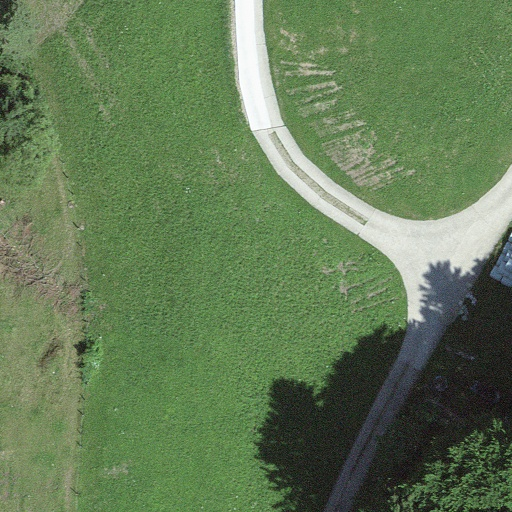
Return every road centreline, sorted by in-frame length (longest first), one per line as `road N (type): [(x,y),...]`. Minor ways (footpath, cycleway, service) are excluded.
road 1 (track): [(511,185),(454,252),(327,202),(243,14),(245,0)]
road 2 (track): [(454,252),(348,511)]
